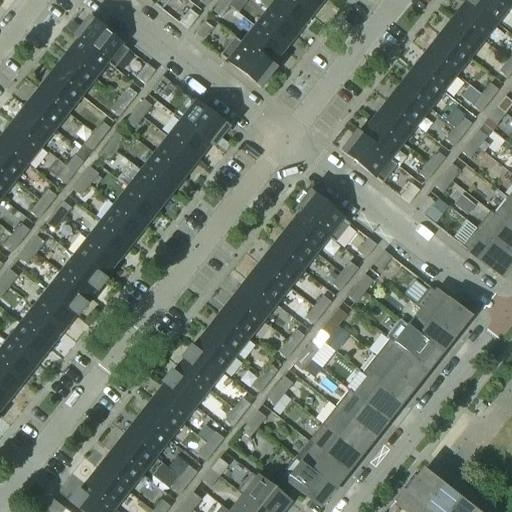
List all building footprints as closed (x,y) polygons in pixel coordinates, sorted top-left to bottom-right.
[(169,0),(147,0),(161,11),(169,0)] [(230,8),(236,0),(222,0),(221,2),(230,8)] [(311,17),(288,0),(276,0),(268,11),(297,34),(311,17)] [(324,0),(288,0),(311,17),(324,0)] [(510,8),(499,0),(465,0),(464,1),(467,3),(496,26),(510,8)] [(221,20),(230,8),(221,2),(212,13),(221,20)] [(496,26),(467,3),(454,19),(483,42),(496,26)] [(187,31),(198,18),(189,11),(179,25),(187,31)] [(297,34),(268,11),(255,28),(284,51),(297,34)] [(483,42),(454,19),(440,37),(469,59),(483,42)] [(129,52),(89,20),(74,38),(115,70),(129,52)] [(202,43),(213,30),(204,23),(194,37),(202,43)] [(284,51),(255,28),(242,45),(271,67),(284,51)] [(469,59),(440,37),(427,54),(456,76),(469,59)] [(115,70),(74,38),(76,40),(63,57),(94,81),(107,64),(114,70),(115,70)] [(271,67),(242,45),(234,39),(220,57),(260,89),(275,70),(271,67)] [(456,76),(427,54),(413,71),(442,93),(456,76)] [(94,81),(63,57),(50,74),(80,98),(94,81)] [(507,80),(511,73),(511,65),(508,62),(499,73),(507,80)] [(144,86),(155,72),(146,66),(136,79),(144,86)] [(442,93),(413,71),(400,88),(429,110),(442,93)] [(80,98),(50,74),(37,91),(67,115),(80,98)] [(159,98),(170,84),(161,77),(151,91),(159,98)] [(489,103),(498,92),(489,85),(481,96),(489,103)] [(429,110),(400,88),(387,104),(415,127),(429,110)] [(128,107),(136,96),(128,89),(119,100),(128,107)] [(67,115),(37,91),(23,108),(53,132),(67,115)] [(480,114),(489,103),(481,96),(472,107),(480,114)] [(228,130),(188,98),(174,116),(214,148),(228,130)] [(504,116),(511,105),(511,103),(505,98),(496,109),(504,116)] [(119,118),(128,107),(119,100),(110,111),(119,118)] [(143,118),(151,108),(143,101),(134,112),(143,118)] [(415,127),(387,104),(373,121),(402,144),(415,127)] [(53,132),(23,108),(10,125),(40,149),(53,132)] [(496,126),(504,116),(496,109),(488,119),(496,126)] [(134,130),(143,118),(134,112),(125,123),(134,130)] [(214,148),(174,116),(173,117),(180,122),(167,139),(196,162),(210,145),(213,148),(214,148)] [(462,137),(471,126),(463,119),(454,130),(462,137)] [(402,144),(373,121),(360,138),(389,161),(402,144)] [(101,141),(109,130),(101,123),(92,134),(101,141)] [(40,149),(10,125),(0,138),(0,144),(27,166),(40,149)] [(454,148),(462,137),(454,130),(445,141),(454,148)] [(478,149),(486,138),(478,132),(469,143),(478,149)] [(92,152),(101,141),(92,134),(83,145),(92,152)] [(116,152),(125,142),(116,135),(108,146),(116,152)] [(397,167),(389,161),(360,138),(356,135),(342,153),(382,185),(397,167)] [(196,162),(167,139),(154,156),(183,179),(196,162)] [(469,160),(478,149),(469,143),(461,153),(469,160)] [(27,166),(0,144),(0,172),(13,183),(27,166)] [(107,164),(116,152),(108,146),(99,157),(107,164)] [(436,171),(444,159),(436,153),(427,164),(436,171)] [(183,179),(154,156),(140,173),(170,196),(183,179)] [(74,175),(83,164),(74,157),(66,168),(74,175)] [(427,182),(436,171),(427,164),(418,175),(427,182)] [(451,184),(460,172),(451,166),(442,177),(451,184)] [(65,186),(74,175),(66,168),(57,179),(65,186)] [(89,186),(98,176),(89,169),(81,180),(89,186)] [(0,199),(13,183),(0,172),(0,199)] [(170,196),(140,173),(127,190),(156,213),(170,196)] [(442,194),(451,184),(442,177),(434,188),(442,194)] [(80,198),(89,186),(81,180),(72,191),(80,198)] [(408,205),(419,192),(410,185),(400,199),(408,205)] [(156,213),(127,190),(114,207),(143,230),(156,213)] [(47,209),(56,198),(47,191),(39,202),(47,209)] [(350,226),(309,194),(295,212),(336,244),(350,226)] [(424,218),(434,205),(426,198),(415,211),(424,218)] [(511,203),(509,201),(496,217),(490,212),(489,213),(511,231),(511,203)] [(38,220),(47,209),(39,202),(30,213),(38,220)] [(62,221),(71,210),(62,203),(54,214),(62,221)] [(129,247),(143,230),(114,207),(100,224),(129,247)] [(336,244),(295,212),(295,213),(298,216),(285,232),(314,255),(328,238),(335,244),(336,244)] [(511,231),(489,213),(476,230),(511,258),(511,231)] [(53,232),(62,221),(54,214),(45,225),(53,232)] [(129,247),(100,224),(87,241),(116,264),(129,247)] [(20,243),(29,232),(20,225),(12,236),(20,243)] [(511,261),(511,258),(476,230),(462,248),(499,277),(511,261)] [(314,255),(285,232),(272,249),(301,272),(314,255)] [(11,254),(20,243),(12,236),(3,248),(11,254)] [(35,255),(44,244),(35,237),(27,248),(35,255)] [(365,260),(376,247),(367,240),(357,253),(365,260)] [(116,264),(87,241),(74,258),(103,281),(103,280),(116,264)] [(26,266),(35,255),(27,248),(18,260),(26,266)] [(301,272),(272,249),(259,266),(288,289),(301,272)] [(381,272),(391,259),(383,252),(372,266),(381,272)] [(103,281),(74,258),(60,275),(89,298),(94,291),(97,293),(105,282),(103,280),(103,281)] [(349,281),(357,270),(349,263),(340,274),(349,281)] [(288,289),(259,266),(245,283),(274,306),(288,289)] [(9,289),(17,278),(9,271),(0,282),(9,289)] [(340,292),(349,281),(340,274),(331,286),(340,292)] [(89,298),(60,275),(47,292),(76,315),(75,316),(77,317),(86,306),(84,305),(89,298)] [(364,294),(372,283),(364,276),(355,287),(364,294)] [(0,299),(9,289),(0,282),(0,299)] [(274,306),(245,283),(232,300),(261,323),(274,306)] [(355,304),(364,294),(355,287),(347,298),(355,304)] [(429,289),(415,306),(453,336),(459,328),(457,327),(463,319),(464,318),(466,320),(467,318),(463,315),(429,289)] [(76,315),(47,292),(33,309),(63,332),(75,316),(76,315)] [(322,315),(330,304),(322,297),(313,308),(322,315)] [(261,323),(232,300),(219,317),(248,340),(261,323)] [(421,312),(409,328),(440,353),(446,345),(444,344),(450,336),(450,335),(452,337),(453,336),(415,306),(415,307),(421,312)] [(313,326),(322,315),(313,308),(304,320),(313,326)] [(63,332),(33,309),(20,326),(49,349),(63,332)] [(337,327),(346,317),(337,310),(329,321),(337,327)] [(248,340),(219,317),(205,334),(234,357),(248,340)] [(329,338),(337,327),(329,321),(320,332),(329,338)] [(49,349),(20,326),(7,343),(36,366),(49,349)] [(389,340),(426,370),(432,362),(430,361),(437,352),(439,354),(439,353),(440,353),(409,328),(396,345),(389,340)] [(295,349),(304,338),(295,331),(287,342),(295,349)] [(205,334),(192,350),(192,351),(221,374),(234,357),(205,334)] [(389,340),(375,357),(413,387),(419,379),(417,378),(424,370),(425,371),(426,370),(389,340)] [(286,360),(295,349),(287,342),(278,354),(286,360)] [(36,366),(7,343),(0,351),(0,365),(22,383),(36,366)] [(310,362),(319,351),(310,344),(302,355),(310,362)] [(221,374),(192,351),(192,350),(190,349),(182,359),(184,361),(178,368),(207,391),(221,374)] [(302,372),(310,362),(302,355),(293,366),(302,372)] [(375,357),(362,374),(400,404),(405,397),(403,395),(410,387),(412,388),(413,387),(375,357)] [(22,383),(0,365),(0,392),(9,400),(22,383)] [(268,383),(277,372),(268,365),(260,376),(268,383)] [(207,391),(178,368),(173,375),(171,373),(162,384),(164,386),(165,385),(194,408),(207,391)] [(349,391),(348,392),(386,421),(392,414),(390,412),(397,404),(399,405),(399,404),(400,404),(362,374),(361,375),(368,380),(355,396),(349,391)] [(259,394),(268,383),(260,376),(251,388),(259,394)] [(283,396),(292,385),(283,378),(275,389),(283,396)] [(165,385),(164,386),(152,402),(181,425),(194,408),(165,385)] [(275,407),(283,396),(275,389),(266,400),(275,407)] [(0,411),(9,400),(0,392),(0,411)] [(335,409),(372,438),(378,431),(376,430),(383,421),(385,423),(386,421),(348,392),(335,409)] [(241,417),(250,406),(241,400),(233,410),(241,417)] [(181,425),(152,402),(138,419),(167,442),(181,425)] [(335,409),(321,426),(359,455),(365,448),(363,447),(370,438),(371,440),(372,438),(335,409)] [(232,429),(241,417),(233,410),(224,422),(232,429)] [(257,430),(265,419),(257,412),(248,423),(257,430)] [(167,442),(138,419),(125,436),(154,459),(167,442)] [(248,441),(257,430),(248,423),(239,434),(248,441)] [(321,426),(308,443),(346,472),(351,465),(350,464),(356,455),(358,457),(359,455),(321,426)] [(214,451),(223,440),(215,433),(206,444),(214,451)] [(154,459),(125,436),(112,453),(141,476),(154,459)] [(299,454),(295,460),(332,489),(338,482),(336,480),(343,472),(345,474),(346,472),(308,443),(299,454)] [(205,463),(214,451),(206,444),(197,456),(205,463)] [(141,476),(112,453),(98,470),(127,493),(141,476)] [(219,478),(227,467),(219,460),(210,471),(219,478)] [(294,460),(281,478),(287,483),(318,507),(332,489),(295,460),(294,460)] [(188,485),(196,474),(188,468),(179,478),(188,485)] [(127,493),(98,470),(85,487),(97,496),(114,510),(127,493)] [(210,489),(219,478),(210,471),(202,482),(210,489)] [(282,511),(289,504),(251,474),(237,492),(262,511),(282,511)] [(421,511),(440,489),(422,475),(413,486),(408,482),(393,502),(405,511),(421,511)] [(179,497),(188,485),(179,478),(170,490),(179,497)] [(112,511),(114,510),(97,496),(85,487),(79,494),(77,492),(69,503),(80,511),(112,511)] [(448,511),(457,502),(449,496),(448,498),(439,491),(441,490),(440,489),(421,511),(448,511)] [(262,511),(237,492),(237,493),(243,498),(231,511),(262,511)] [(192,511),(200,501),(192,494),(183,505),(192,511)] [(47,511),(64,511),(65,511),(51,500),(44,509),(47,511)] [(166,511),(170,508),(161,502),(152,511),(166,511)] [(469,511),(466,510),(465,511),(463,510),(456,505),(458,503),(457,502),(448,511),(469,511)]
